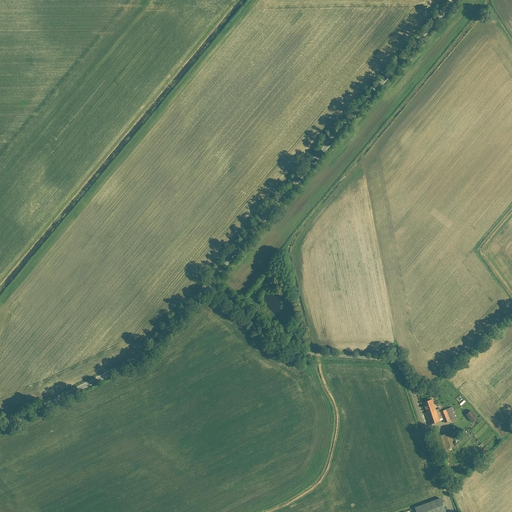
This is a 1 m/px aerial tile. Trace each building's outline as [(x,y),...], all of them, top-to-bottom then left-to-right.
[(433,399),(423,402),(429,425),(440,422),(433,399)] [(446,409),(440,412),(445,423),(451,420),(446,409)] [(471,410),(466,415),(472,422),(478,417),(471,410)] [(447,433),(441,436),(445,450),(452,448),(447,433)] [(446,511),(441,497),(415,506),(416,511),(446,511)]
